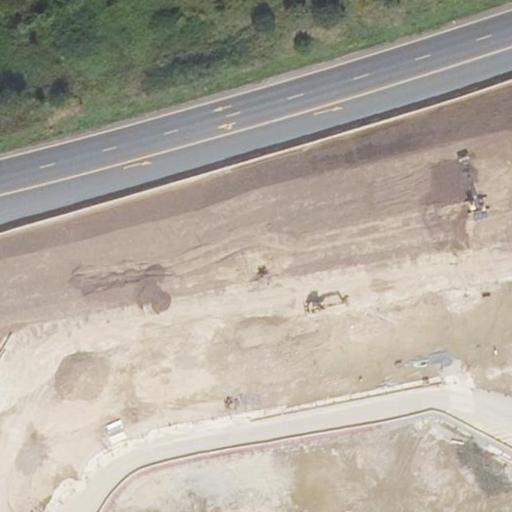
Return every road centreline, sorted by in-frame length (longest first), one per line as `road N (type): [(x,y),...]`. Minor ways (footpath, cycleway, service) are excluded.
road 1 (motorway): [(511,21),(0,176)]
road 2 (motorway): [(0,210),(511,56)]
